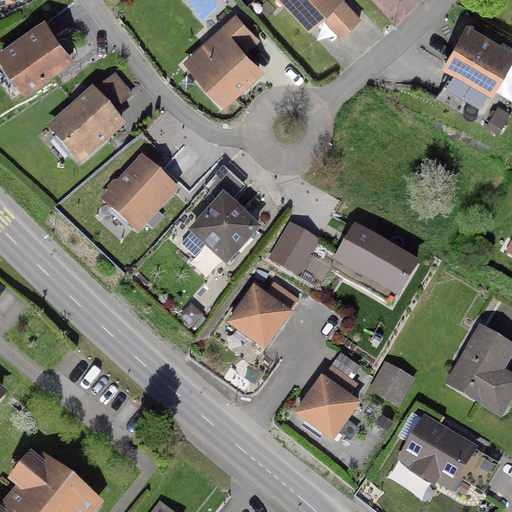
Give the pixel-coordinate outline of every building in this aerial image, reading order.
[(339,37),(357,20),(339,0),(284,0),(307,24),(318,14),(339,37)] [(0,54),(0,56),(24,90),(67,59),(42,24),(0,54)] [(493,92),(511,60),(511,54),(465,28),(444,64),(493,92)] [(191,68),(222,102),(256,70),(225,36),(191,68)] [(90,95),(50,129),(77,161),(118,127),(90,95)] [(140,162),(120,184),(113,184),(108,190),(108,197),(104,201),(135,230),(171,191),(140,162)] [(221,200),(191,234),(224,264),(255,231),(221,200)] [(296,275),(316,241),(291,226),(271,260),(296,275)] [(396,301),(417,267),(356,228),(335,262),(396,301)] [(268,348),(289,317),(255,294),(234,326),(268,348)] [(479,330),(447,385),(498,416),(511,395),(491,384),(511,350),(479,330)] [(395,407),(410,381),(384,366),(369,392),(386,402),(395,407)] [(358,407),(323,383),(300,416),(334,440),(358,407)] [(477,451),(427,422),(405,458),(455,488),(477,451)] [(88,511),(94,505),(42,463),(2,511),(88,511)]
